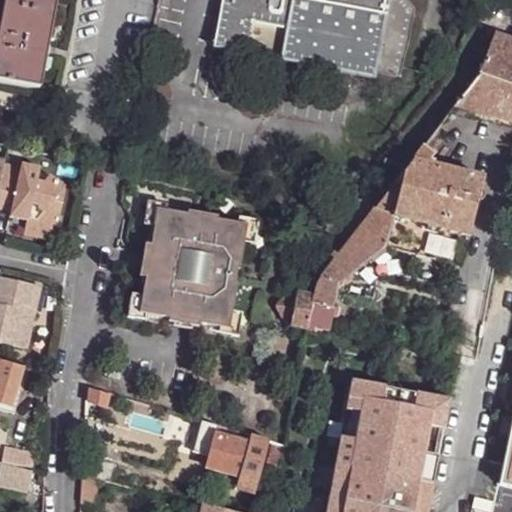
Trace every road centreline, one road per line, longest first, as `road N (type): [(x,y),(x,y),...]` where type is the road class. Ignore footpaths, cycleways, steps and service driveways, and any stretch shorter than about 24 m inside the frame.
road 1 (residential): [(103,182),(65,406),(59,511)]
road 2 (residential): [(121,0),(95,139)]
